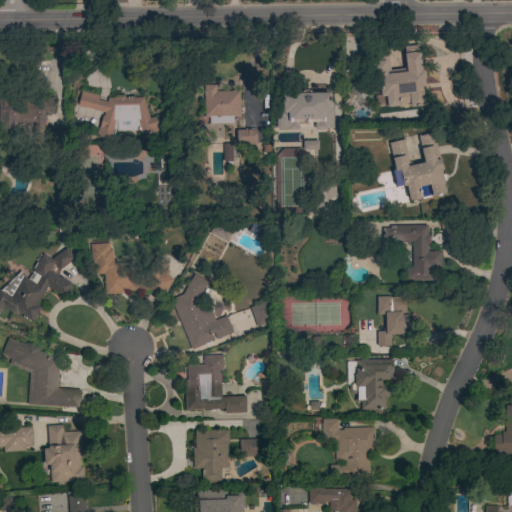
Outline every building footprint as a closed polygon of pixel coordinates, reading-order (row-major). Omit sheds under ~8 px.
[(417,45),(418,51),(419,51),(422,69),(425,71),(425,77),(424,79),(425,91),(424,91),(425,105),(410,107),(409,104),(384,107),(383,96),(380,96),(379,85),(376,86),(375,77),(373,77),(370,53),(387,51),(389,70),(406,68),(404,47),(417,45)] [(239,90),(240,116),(236,116),(236,123),(209,124),(209,117),(204,118),(203,85),(216,85),(216,91),(239,90)] [(149,118),(154,116),(155,119),(159,118),(163,129),(140,136),(136,120),(115,121),(113,128),(115,129),(112,138),(110,138),(110,139),(98,136),(98,135),(95,134),(98,126),(99,126),(102,115),(103,115),(103,112),(77,105),(81,90),(98,95),(97,99),(106,101),(107,98),(117,97),(118,95),(123,95),(125,97),(142,97),(149,118)] [(333,128),(325,128),(325,129),(314,129),(314,122),(311,122),(309,123),(306,124),(304,124),(302,123),(301,122),(300,122),(298,122),(298,129),(287,129),(278,129),(278,128),(276,128),(276,117),(278,117),(278,113),(281,113),(281,105),(282,105),(282,92),(330,92),(330,102),(332,102),(333,128)] [(0,98),(32,98),(52,98),(53,113),(44,113),(44,123),(42,123),(43,135),(33,135),(33,123),(16,123),(16,128),(10,128),(10,135),(4,135),(4,128),(0,128),(0,98)] [(244,142),(244,130),(255,130),(255,142),(244,142)] [(424,162),(418,136),(433,133),(439,159),(440,158),(442,169),(440,169),(442,174),(444,173),(445,181),(442,181),(445,193),(431,196),(429,184),(418,186),(421,197),(418,198),(418,199),(412,201),(411,200),(409,200),(406,185),(403,186),(403,185),(396,186),(392,171),(395,170),(392,158),(388,143),(403,139),(408,163),(406,164),(407,166),(424,162)] [(302,150),(302,141),(318,141),(318,150),(302,150)] [(222,144),(231,143),(232,161),(223,162),(222,144)] [(92,162),(78,162),(80,205),(94,205),(92,162)] [(330,215),(314,216),(313,190),(310,190),(310,179),(334,178),(335,196),(329,197),(330,215)] [(209,232),(217,218),(234,227),(226,242),(209,232)] [(247,231),(252,222),(267,231),(262,240),(247,231)] [(427,225),(427,234),(429,234),(429,244),(427,244),(427,252),(440,251),(440,268),(432,268),(432,280),(412,281),(411,280),(405,280),(405,267),(412,267),(411,242),(382,242),(382,228),(389,228),(389,226),(427,225)] [(169,272),(167,276),(172,279),(163,296),(151,290),(124,291),(124,293),(104,294),(103,274),(94,274),(94,264),(90,264),(90,244),(108,243),(109,250),(112,249),(112,260),(116,260),(116,263),(123,262),(123,267),(149,266),(154,256),(167,263),(164,269),(169,272)] [(0,290),(20,270),(22,277),(31,281),(35,273),(32,271),(33,269),(32,268),(35,261),(37,262),(42,253),(48,256),(47,258),(50,259),(65,247),(74,259),(59,270),(53,263),(48,271),(59,277),(59,276),(62,278),(62,279),(72,285),(70,288),(70,289),(69,291),(68,291),(64,297),(46,287),(36,305),(40,308),(36,314),(36,315),(34,319),(33,319),(32,322),(23,321),(3,308),(0,312),(0,290)] [(216,339),(213,332),(210,334),(212,339),(204,343),(204,344),(191,350),(170,299),(182,294),(192,274),(207,281),(198,298),(200,304),(199,304),(200,306),(207,303),(214,320),(225,315),(232,332),(216,339)] [(376,314),(375,297),(381,297),(381,298),(404,297),(405,315),(407,314),(408,328),(404,328),(404,333),(401,333),(401,334),(389,335),(390,345),(376,346),(376,331),(382,331),(382,329),(384,329),(383,324),(385,324),(385,314),(376,314)] [(249,307),(268,300),(271,309),(268,311),(269,315),(268,316),(270,322),(256,327),(249,307)] [(57,388),(80,390),(79,408),(33,405),(35,374),(8,364),(10,359),(0,355),(7,338),(25,345),(26,343),(39,348),(37,351),(58,360),(57,388)] [(220,397),(244,396),(245,412),(223,413),(223,409),(184,410),(183,380),(186,380),(186,365),(203,365),(202,356),(222,355),(222,371),(219,371),(220,397)] [(391,360),(392,374),(390,374),(390,381),(382,381),(382,388),(387,388),(388,397),(383,397),(384,409),(368,409),(368,411),(365,411),(365,410),(360,410),(360,402),(354,402),(354,393),(351,393),(348,390),(348,384),(351,381),(353,381),(353,369),(355,369),(354,360),(391,360)] [(511,455),(493,455),(493,435),(501,435),(501,432),(504,432),(504,405),(511,405),(511,455)] [(344,460),(334,460),(334,441),(322,441),(321,419),(337,419),(337,430),(342,430),(342,428),(373,427),(374,452),(368,452),(368,476),(330,477),(330,465),(344,465),(344,460)] [(80,431),(80,441),(81,441),(82,454),(81,454),(81,458),(79,458),(79,467),(82,467),(83,480),(50,482),(48,465),(43,465),(42,448),(47,448),(46,426),(62,425),(62,432),(80,431)] [(0,428),(30,427),(30,432),(31,432),(32,440),(31,440),(31,445),(24,446),(25,451),(3,452),(2,447),(0,447),(0,428)] [(191,447),(194,447),(194,431),(227,430),(228,443),(226,443),(227,467),(220,468),(220,481),(201,481),(201,468),(192,468),(191,447)] [(263,439),(263,440),(271,440),(271,445),(263,445),(264,457),(239,457),(239,439),(263,439)] [(350,489),(351,500),(355,500),(355,511),(328,511),(328,502),(323,502),(323,503),(307,503),(307,488),(323,488),(323,489),(350,489)] [(243,507),(242,507),(242,511),(195,511),(195,490),(225,489),(225,493),(228,493),(228,492),(243,492),(243,507)] [(84,511),(67,511),(67,496),(84,495),(84,511)] [(0,510),(0,497),(13,497),(14,509),(0,510)]
